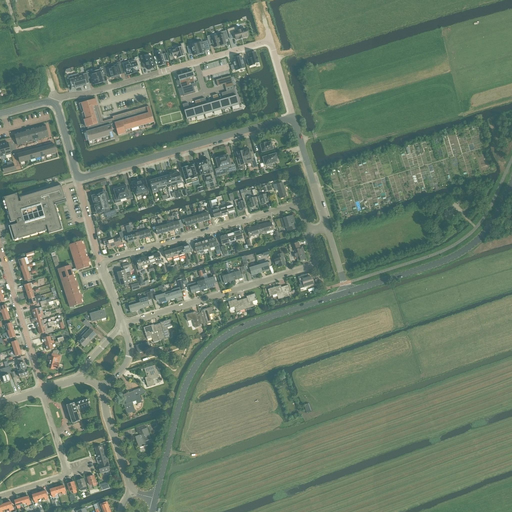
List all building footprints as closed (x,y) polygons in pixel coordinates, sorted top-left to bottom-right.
[(244,37),(247,36),(247,35),(248,35),(247,32),(246,32),(245,29),(242,30),(239,31),(237,27),(232,28),(233,28),(227,30),(230,39),(234,38),(233,37),(235,37),(236,40),(239,39),(245,38),(244,37)] [(226,31),(216,34),(220,46),(221,45),(222,46),(225,45),(225,44),(226,44),(224,38),(228,37),(226,31)] [(216,34),(207,37),(208,42),(212,41),(214,48),(215,47),(215,48),(219,47),(218,46),(220,46),(216,34)] [(202,41),(196,42),(199,54),(200,54),(200,55),(204,54),(203,53),(205,52),(204,50),(209,48),(207,41),(202,42),(202,41)] [(191,46),(187,47),(189,54),(193,53),(193,56),(195,55),(195,56),(199,55),(199,54),(196,42),(190,44),(191,46)] [(171,50),(169,51),(170,57),(172,56),(173,57),(177,56),(178,58),(184,56),(184,55),(187,54),(184,43),(180,44),(181,47),(175,49),(175,50),(171,51),(171,50)] [(258,63),(255,52),(248,54),(250,59),(247,60),(249,67),(255,65),(255,64),(258,63)] [(156,57),(154,57),(156,64),(158,64),(159,67),(160,66),(164,65),(165,65),(164,62),(169,61),(167,53),(162,55),(162,53),(161,53),(159,54),(158,54),(156,55),(155,55),(156,57)] [(151,57),(144,59),(143,55),(140,56),(144,68),(147,68),(148,70),(147,70),(152,69),(151,69),(151,68),(154,67),(153,64),(154,63),(153,60),(152,60),(151,57)] [(137,65),(140,64),(138,57),(134,58),(135,60),(130,61),(133,74),(139,72),(137,65)] [(244,68),(241,57),(234,58),(232,59),(234,64),(236,71),(244,68)] [(133,74),(130,61),(122,63),(125,74),(127,73),(127,75),(133,74)] [(117,64),(112,65),(115,77),(116,77),(116,78),(119,77),(119,76),(121,75),(121,74),(124,73),(120,62),(117,63),(117,64)] [(115,77),(112,65),(106,67),(106,65),(104,66),(105,73),(108,72),(109,78),(111,78),(112,79),(115,78),(115,77)] [(99,70),(95,71),(99,84),(104,82),(102,75),(105,75),(103,67),(100,68),(99,70)] [(95,71),(91,72),(89,71),(86,72),(88,80),(91,79),(93,85),(99,84),(95,71)] [(192,72),(185,74),(188,85),(195,83),(193,77),(194,77),(192,72)] [(72,76),(68,77),(72,88),(75,87),(75,88),(81,87),(78,77),(79,77),(78,74),(72,76)] [(79,77),(78,77),(81,87),(86,85),(86,84),(89,83),(88,80),(86,74),(83,75),(79,77)] [(185,74),(178,76),(181,87),(188,85),(185,74)] [(230,76),(216,80),(218,86),(224,84),(225,88),(233,86),(231,78),(230,76)] [(188,85),(181,87),(183,96),(195,93),(193,87),(197,86),(196,83),(195,83),(188,85)] [(234,89),(226,92),(231,107),(239,105),(234,89)] [(223,99),(219,101),(222,110),(231,107),(226,92),(221,93),(223,99)] [(214,102),(210,103),(213,112),(222,110),(219,101),(217,94),(212,96),(214,102)] [(205,98),(200,100),(204,115),(213,112),(210,103),(206,104),(205,98)] [(97,109),(96,106),(98,105),(96,99),(79,104),(85,128),(87,127),(88,131),(85,132),(90,146),(114,139),(112,130),(116,129),(118,136),(155,125),(149,106),(131,111),(132,113),(127,114),(127,113),(112,117),(113,121),(109,122),(109,120),(103,122),(98,108),(97,109)] [(196,107),(193,108),(196,117),(204,115),(200,100),(194,101),(196,107)] [(188,103),(182,105),(187,120),(196,117),(193,108),(190,109),(188,103)] [(39,133),(47,131),(45,125),(38,127),(39,133)] [(31,135),(39,133),(38,127),(30,129),(31,135)] [(24,138),(31,135),(30,129),(22,132),(24,138)] [(39,133),(41,139),(49,137),(47,131),(39,133)] [(16,140),(24,138),(22,132),(14,134),(16,140)] [(33,141),(41,139),(39,133),(31,135),(33,141)] [(25,143),(33,141),(31,135),(24,138),(25,143)] [(17,146),(25,143),(24,138),(16,140),(17,146)] [(261,145),(260,145),(261,149),(260,149),(261,152),(262,152),(262,153),(273,149),(271,142),(266,144),(266,143),(261,144),(261,145)] [(3,144),(6,156),(11,154),(8,143),(3,144)] [(250,163),(253,168),(257,167),(253,153),(250,154),(249,149),(243,150),(247,164),(246,164),(247,164),(250,163)] [(243,165),(246,164),(247,164),(243,150),(242,150),(243,151),(237,153),(238,158),(236,159),(239,170),(243,169),(243,165)] [(269,155),(270,154),(260,157),(262,162),(264,161),(265,165),(266,164),(266,165),(272,164),(272,163),(276,162),(276,159),(277,159),(275,154),(270,156),(269,155)] [(231,165),(228,155),(224,156),(222,157),(226,173),(236,171),(234,164),(231,165)] [(226,173),(222,157),(219,157),(219,158),(216,159),(218,169),(215,170),(217,176),(221,175),(226,173)] [(209,160),(206,161),(206,160),(203,161),(204,162),(203,162),(209,184),(213,182),(211,176),(210,177),(209,173),(213,172),(209,160)] [(203,162),(201,163),(201,162),(198,163),(198,164),(197,164),(201,176),(204,175),(205,178),(204,179),(206,185),(209,184),(203,162)] [(5,166),(2,167),(3,173),(6,172),(9,171),(12,171),(15,170),(14,166),(13,164),(12,164),(11,165),(8,165),(7,166),(5,166)] [(192,183),(198,181),(193,165),(188,166),(192,183)] [(186,185),(192,183),(188,166),(182,168),(186,185)] [(179,172),(174,174),(176,182),(177,185),(182,183),(179,172)] [(174,174),(169,175),(171,184),(172,185),(172,186),(177,185),(176,182),(174,174)] [(147,191),(148,191),(144,179),(138,181),(142,195),(148,194),(147,191)] [(154,179),(149,181),(153,193),(158,192),(158,191),(154,179)] [(137,197),(142,195),(138,181),(132,183),(135,194),(136,194),(137,197)] [(284,186),(283,183),(273,185),(275,189),(277,189),(280,199),(287,197),(284,186)] [(120,188),(123,199),(126,198),(127,200),(132,198),(131,193),(128,193),(126,184),(122,186),(122,187),(120,188)] [(58,205),(58,204),(57,201),(65,199),(61,185),(19,198),(20,202),(19,202),(16,194),(2,198),(4,203),(5,203),(6,206),(5,206),(6,211),(8,211),(9,214),(7,214),(9,219),(10,219),(11,222),(10,222),(10,223),(13,222),(14,225),(9,226),(13,241),(18,239),(18,238),(21,237),(21,239),(26,237),(26,236),(29,235),(29,236),(34,235),(34,233),(37,232),(37,234),(43,232),(42,231),(45,230),(46,231),(45,226),(46,226),(49,234),(63,230),(61,225),(60,225),(59,222),(60,222),(59,217),(57,217),(57,214),(58,214),(56,209),(55,209),(54,206),(55,206),(55,205),(58,205)] [(123,199),(120,188),(117,189),(117,187),(113,188),(116,197),(113,197),(115,204),(121,202),(120,200),(123,199)] [(105,192),(103,192),(102,191),(99,192),(100,195),(92,197),(94,204),(106,201),(108,200),(106,193),(105,193),(105,192)] [(260,204),(262,203),(262,204),(269,202),(266,194),(257,197),(260,204)] [(257,197),(255,197),(251,198),(251,196),(247,197),(248,200),(249,199),(251,207),(258,205),(257,203),(258,202),(257,197)] [(244,201),(241,201),(240,199),(235,200),(236,206),(238,206),(240,211),(247,209),(244,201)] [(109,210),(106,201),(94,204),(97,214),(109,210)] [(228,214),(235,212),(233,205),(226,207),(228,214)] [(216,210),(212,211),(215,218),(221,216),(219,209),(220,209),(219,206),(216,207),(216,210)] [(220,209),(219,209),(221,216),(228,214),(226,207),(220,209)] [(208,212),(202,214),(204,221),(210,220),(208,212)] [(190,217),(184,219),(185,220),(187,226),(192,225),(190,217)] [(289,217),(281,219),(281,220),(283,226),(285,226),(286,228),(287,227),(288,231),(297,228),(293,217),(290,218),(289,217)] [(262,233),(274,229),(271,222),(266,224),(265,224),(259,225),(262,233)] [(129,225),(125,227),(128,236),(126,236),(128,243),(134,242),(130,228),(129,225)] [(250,237),(262,233),(259,225),(253,227),(253,228),(247,230),(250,237)] [(161,226),(155,228),(157,235),(163,233),(161,226)] [(132,228),(130,228),(134,242),(140,240),(137,233),(137,230),(133,231),(132,228)] [(149,229),(144,231),(146,238),(152,237),(149,229)] [(138,233),(137,233),(140,240),(146,238),(144,231),(138,233)] [(241,231),(234,233),(236,240),(243,238),(241,231)] [(120,237),(113,239),(115,246),(119,245),(119,246),(123,245),(123,243),(123,242),(122,239),(124,239),(122,232),(119,233),(120,237)] [(234,233),(227,235),(230,242),(236,240),(234,233)] [(227,235),(220,237),(222,245),(227,243),(228,246),(230,246),(229,243),(230,242),(227,235)] [(103,242),(100,244),(102,249),(102,250),(106,249),(107,249),(106,248),(105,243),(106,243),(108,249),(112,248),(112,247),(115,246),(113,239),(110,240),(110,238),(103,240),(103,242)] [(215,238),(208,240),(210,248),(214,247),(216,251),(220,250),(218,244),(217,245),(215,238)] [(208,240),(201,242),(203,250),(208,249),(209,253),(211,252),(210,248),(208,240)] [(79,270),(90,266),(82,241),(71,244),(79,270)] [(201,242),(194,244),(197,252),(200,251),(201,255),(204,254),(203,250),(201,242)] [(303,248),(300,248),(298,242),(291,245),(292,248),(289,249),(290,252),(293,251),(295,258),(297,257),(299,261),(306,258),(303,248)] [(190,264),(187,253),(191,252),(189,245),(183,247),(186,256),(185,256),(186,260),(187,259),(188,265),(190,264)] [(179,258),(185,256),(186,256),(183,247),(177,248),(179,258)] [(283,258),(286,258),(283,247),(279,248),(281,254),(278,255),(279,258),(277,259),(277,260),(274,260),(276,265),(278,264),(279,267),(285,265),(283,258)] [(173,260),(179,258),(177,248),(170,250),(172,257),(173,260)] [(166,259),(172,257),(170,250),(164,252),(166,259)] [(160,253),(154,255),(156,262),(156,263),(156,264),(162,263),(160,253)] [(24,258),(19,260),(21,267),(27,265),(24,258)] [(142,259),(136,260),(139,271),(145,269),(144,266),(142,259)] [(269,266),(271,266),(270,262),(259,265),(261,272),(270,270),(269,266)] [(27,265),(21,267),(23,274),(29,272),(27,268),(27,267),(30,267),(29,264),(27,265)] [(83,303),(72,272),(70,265),(59,269),(72,307),(83,303)] [(252,275),(261,272),(259,265),(250,268),(252,275)] [(120,270),(115,272),(117,277),(118,276),(119,279),(126,277),(131,276),(130,273),(126,275),(124,270),(121,272),(120,270)] [(214,277),(208,279),(205,270),(202,271),(203,276),(204,280),(205,280),(205,283),(207,289),(215,286),(214,284),(216,283),(214,277)] [(242,278),(240,271),(234,273),(233,270),(230,271),(231,274),(233,281),(242,278)] [(29,272),(23,274),(25,281),(31,279),(29,274),(29,272)] [(222,284),(233,281),(231,274),(223,276),(222,275),(220,276),(222,284)] [(309,274),(298,277),(300,285),(303,284),(304,288),(308,287),(307,286),(313,284),(311,276),(309,277),(309,274)] [(126,277),(119,279),(121,286),(131,283),(130,279),(127,280),(126,277)] [(200,291),(207,289),(205,283),(205,280),(204,280),(197,282),(200,291)] [(192,294),(200,291),(197,282),(187,285),(189,292),(191,292),(192,294)] [(27,292),(32,290),(30,283),(24,285),(27,292)] [(280,286),(268,290),(270,296),(277,294),(278,299),(291,296),(288,286),(281,288),(280,286)] [(179,288),(172,290),(172,291),(173,293),(174,299),(182,297),(180,291),(179,288)] [(154,291),(150,292),(152,299),(156,298),(157,302),(158,302),(159,304),(167,301),(164,294),(161,295),(156,297),(154,291)] [(172,291),(164,294),(165,294),(164,294),(167,301),(174,299),(173,293),(172,291)] [(148,297),(139,300),(140,303),(142,309),(149,306),(148,301),(149,300),(152,299),(150,292),(149,292),(147,293),(148,297)] [(253,302),(257,300),(255,294),(246,296),(247,298),(242,300),(245,310),(254,307),(253,302)] [(37,304),(36,303),(39,303),(38,299),(41,298),(40,295),(35,297),(29,299),(31,306),(37,304)] [(242,300),(237,301),(237,299),(228,302),(230,308),(235,307),(236,312),(245,310),(242,300)] [(130,306),(129,306),(131,312),(142,309),(140,303),(136,304),(135,301),(129,303),(130,306)] [(210,315),(215,313),(213,307),(203,310),(204,313),(200,314),(203,324),(207,323),(207,324),(212,323),(210,315)] [(44,313),(46,312),(46,311),(43,312),(42,311),(40,312),(39,308),(32,310),(34,316),(43,314),(44,313)] [(95,321),(106,317),(104,310),(91,314),(92,320),(95,320),(95,321)] [(4,321),(10,319),(8,312),(2,314),(4,321)] [(200,314),(197,315),(196,312),(186,315),(188,321),(193,320),(195,328),(200,326),(200,325),(203,324),(200,314)] [(43,315),(43,314),(34,316),(36,322),(43,320),(41,316),(43,315)] [(168,328),(172,326),(170,319),(160,322),(162,326),(158,327),(162,340),(165,339),(166,339),(171,337),(168,328)] [(86,320),(83,323),(90,328),(92,326),(86,320)] [(8,331),(14,329),(11,323),(6,324),(6,325),(3,326),(4,329),(7,328),(8,331)] [(52,328),(48,329),(46,325),(38,328),(39,334),(45,332),(46,334),(53,332),(52,328)] [(158,327),(155,328),(154,325),(144,328),(146,337),(151,335),(154,342),(159,341),(162,340),(158,327)] [(14,329),(8,331),(10,338),(16,336),(14,329)] [(87,329),(81,335),(83,337),(89,342),(96,335),(90,329),(89,331),(87,329)] [(81,335),(77,339),(79,341),(78,342),(84,347),(86,345),(87,346),(89,343),(89,342),(83,337),(81,335)] [(54,340),(51,341),(50,336),(44,338),(45,344),(54,342),(54,340)] [(54,348),(52,344),(54,343),(54,342),(45,344),(47,350),(54,348)] [(148,342),(135,346),(138,353),(143,351),(146,350),(150,349),(149,348),(148,342)] [(59,364),(61,355),(52,353),(51,357),(49,356),(48,362),(50,362),(49,368),(54,370),(54,369),(58,370),(59,364)] [(26,369),(24,362),(23,362),(22,358),(17,360),(18,364),(17,365),(16,366),(16,369),(18,369),(17,371),(17,372),(18,372),(20,371),(21,371),(26,369)] [(157,369),(156,369),(155,365),(144,368),(146,372),(147,372),(148,377),(145,378),(148,386),(155,384),(153,379),(160,377),(157,369)] [(3,369),(0,370),(0,378),(2,378),(4,383),(11,381),(9,374),(11,373),(9,367),(3,369)] [(20,371),(18,372),(20,378),(29,375),(27,369),(26,369),(21,371),(20,371)] [(133,392),(124,395),(127,404),(124,405),(127,414),(135,411),(132,402),(136,401),(138,404),(142,402),(139,395),(146,393),(141,388),(136,390),(133,391),(133,392)] [(76,410),(90,406),(88,400),(74,404),(74,403),(67,405),(72,424),(80,421),(76,410)] [(151,439),(147,428),(146,428),(144,424),(136,427),(138,433),(140,432),(141,435),(135,437),(139,448),(143,446),(143,447),(145,446),(148,445),(147,441),(151,439)] [(102,446),(95,448),(98,457),(100,465),(98,466),(100,473),(110,470),(108,466),(109,465),(108,460),(106,460),(104,453),(103,450),(103,449),(102,446)] [(97,486),(96,483),(94,475),(87,477),(90,485),(93,484),(93,487),(97,486)] [(80,488),(86,486),(84,479),(77,480),(80,488)] [(74,482),(67,484),(70,491),(73,490),(73,493),(77,492),(76,489),(74,482)] [(64,485),(57,487),(58,493),(61,492),(62,495),(65,494),(65,491),(64,485)] [(57,487),(50,489),(51,495),(52,495),(52,498),(56,497),(55,494),(58,493),(57,487)] [(46,490),(39,493),(41,498),(44,497),(45,500),(48,499),(47,496),(48,496),(46,490)] [(39,493),(32,495),(34,501),(35,503),(38,502),(37,500),(39,499),(40,499),(40,498),(41,498),(39,493)] [(28,496),(21,498),(23,504),(26,503),(27,506),(30,505),(29,502),(30,502),(28,496)] [(21,498),(14,500),(16,506),(17,509),(20,508),(19,505),(23,504),(21,498)] [(11,502),(4,504),(5,510),(9,509),(9,511),(13,510),(12,508),(12,507),(11,502)] [(100,503),(96,504),(98,509),(99,509),(100,511),(103,510),(109,508),(109,507),(109,505),(108,505),(107,502),(101,504),(100,504),(100,503)]
